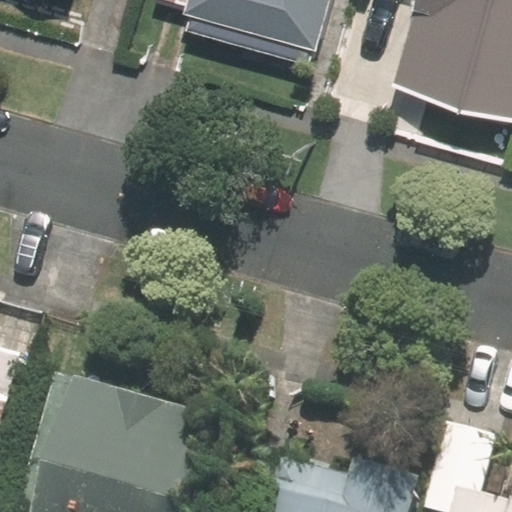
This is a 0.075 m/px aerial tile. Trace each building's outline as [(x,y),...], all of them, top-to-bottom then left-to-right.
[(199,0),(202,1),(197,20),(318,53),(323,34),(327,36),(336,0),(199,0)] [(511,0),(422,0),(403,71),(511,101),(511,0)] [(0,421),(8,424),(27,357),(0,349),(0,421)] [(196,511),(221,424),(63,380),(28,507),(46,511),(196,511)] [(418,511),(428,477),(365,460),(360,476),(289,455),(273,511),(418,511)] [(504,511),(471,503),(469,511),(504,511)]
